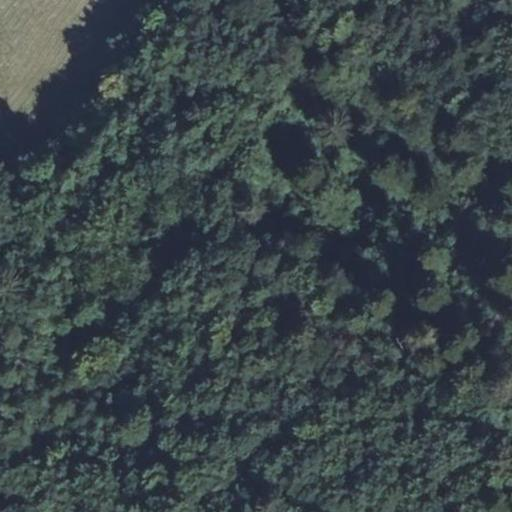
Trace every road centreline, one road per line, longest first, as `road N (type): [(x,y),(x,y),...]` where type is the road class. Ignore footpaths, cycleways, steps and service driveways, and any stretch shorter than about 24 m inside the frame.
road 1 (track): [(0,260),(158,135),(224,49),(249,0)]
road 2 (track): [(158,135),(379,165)]
